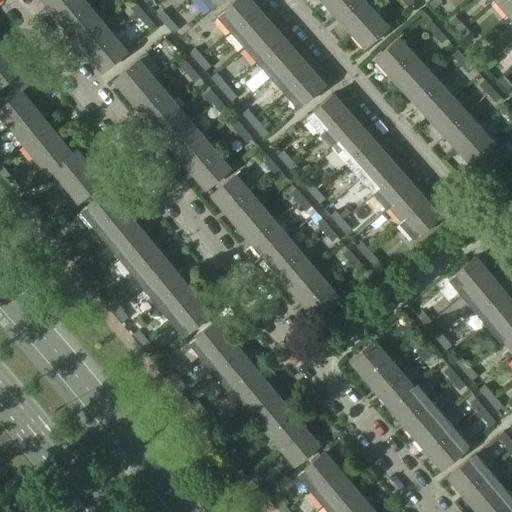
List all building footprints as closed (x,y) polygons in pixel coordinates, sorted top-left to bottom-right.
[(43,0),(52,9),(63,0),(43,0)] [(82,0),(63,0),(52,9),(64,25),(87,6),(82,0)] [(202,0),(211,10),(215,6),(215,7),(222,0),(202,0)] [(217,17),(231,32),(257,9),(249,0),(235,0),(220,13),(221,14),(217,17)] [(326,0),(324,2),(338,17),(356,0),(326,0)] [(362,0),(356,0),(338,17),(351,32),(373,12),(362,0)] [(414,3),(411,0),(401,0),(409,8),(414,3)] [(434,9),(441,3),(438,0),(433,0),(429,3),(434,9)] [(511,0),(495,0),(496,0),(509,15),(511,12),(511,0)] [(129,7),(137,16),(143,12),(135,2),(129,7)] [(87,6),(64,25),(77,40),(100,21),(87,6)] [(257,9),(231,32),(244,47),(270,24),(257,9)] [(170,19),(162,11),(157,15),(165,24),(170,19)] [(150,20),(143,12),(137,16),(145,25),(150,20)] [(373,12),(351,32),(365,47),(387,27),(373,12)] [(447,23),(457,35),(464,29),(453,17),(447,23)] [(178,29),(170,19),(165,24),(172,33),(178,29)] [(100,21),(77,40),(89,55),(113,37),(100,21)] [(430,21),(425,26),(433,34),(438,30),(430,21)] [(270,24),(244,47),(257,63),(284,39),(270,24)] [(464,29),(457,35),(461,39),(468,33),(464,29)] [(438,30),(433,34),(441,43),(446,39),(438,30)] [(113,37),(89,55),(102,72),(126,53),(113,37)] [(375,58),(389,74),(412,54),(397,38),(375,58)] [(284,39),(257,63),(271,78),(297,55),(284,39)] [(173,58),(179,53),(171,44),(166,49),(173,58)] [(202,57),(195,48),(189,53),(197,62),(202,57)] [(465,59),(457,50),(452,55),(460,64),(465,59)] [(484,64),(492,57),(488,52),(480,58),(484,64)] [(412,54),(389,74),(403,89),(425,69),(412,54)] [(297,55),(271,78),(283,92),(310,69),(297,55)] [(7,56),(0,62),(0,102),(3,106),(21,92),(30,84),(7,56)] [(202,57),(197,62),(205,71),(210,66),(202,57)] [(496,62),(492,57),(484,64),(488,68),(496,62)] [(178,64),(186,73),(192,69),(184,59),(178,64)] [(473,68),(465,59),(460,64),(468,73),(473,68)] [(114,80),(128,96),(151,77),(137,60),(114,80)] [(192,69),(186,73),(194,82),(199,77),(192,69)] [(310,69),(283,92),(297,108),(301,105),(324,85),(310,69)] [(425,69),(403,89),(416,104),(439,84),(425,69)] [(151,77),(128,96),(141,111),(164,92),(151,77)] [(229,88),(221,79),(216,83),(223,92),(229,88)] [(479,85),(487,94),(492,89),(484,80),(479,85)] [(439,84),(416,104),(431,119),(453,99),(439,84)] [(236,97),(229,88),(223,92),(231,101),(236,97)] [(500,98),(492,89),(487,94),(495,103),(500,98)] [(205,94),(213,104),(218,99),(210,90),(205,94)] [(21,92),(3,106),(0,107),(0,113),(11,127),(34,108),(21,92)] [(164,92),(141,111),(154,127),(177,108),(164,92)] [(306,118),(320,134),(346,110),(332,94),(309,114),(310,115),(306,118)] [(218,99),(213,104),(220,112),(226,108),(218,99)] [(453,99),(431,119),(443,134),(466,113),(453,99)] [(34,108),(11,127),(24,143),(47,124),(34,108)] [(177,108),(154,127),(167,142),(190,123),(177,108)] [(242,114),(249,122),(254,117),(247,109),(242,114)] [(346,110),(320,134),(333,149),(359,126),(346,110)] [(466,113),(443,134),(457,149),(479,129),(466,113)] [(254,117),(249,122),(263,138),(268,133),(254,117)] [(231,125),(239,134),(244,129),(236,120),(231,125)] [(190,123),(167,142),(180,158),(203,138),(190,123)] [(47,124),(24,143),(36,158),(59,139),(47,124)] [(359,126),(333,149),(347,164),(373,141),(359,126)] [(252,138),(244,129),(239,134),(246,143),(252,138)] [(479,129),(457,149),(470,163),(493,143),(479,129)] [(203,138),(180,158),(193,172),(216,153),(203,138)] [(59,139),(36,158),(49,174),(53,171),(53,170),(71,154),(59,139)] [(373,141),(347,164),(360,179),(386,156),(373,141)] [(493,143),(470,163),(484,179),(507,158),(493,143)] [(75,150),(71,154),(53,170),(53,171),(66,186),(89,167),(75,150)] [(277,155),(285,164),(290,159),(283,151),(277,155)] [(216,153),(193,172),(206,189),(229,169),(216,153)] [(386,156),(360,179),(373,194),(399,171),(386,156)] [(264,163),(272,172),(277,168),(269,158),(264,163)] [(298,168),(290,159),(285,164),(293,173),(298,168)] [(89,167),(66,186),(78,202),(102,183),(89,167)] [(12,178),(4,168),(0,171),(0,174),(6,182),(12,178)] [(284,176),(277,168),(272,172),(279,181),(284,176)] [(399,171),(373,194),(386,209),(390,206),(412,186),(399,171)] [(211,194),(226,211),(248,192),(234,175),(211,194)] [(19,186),(12,178),(6,182),(14,191),(19,186)] [(304,186),(312,195),(317,190),(309,181),(304,186)] [(412,186),(390,206),(402,220),(425,200),(412,186)] [(290,193),(298,203),(303,198),(295,188),(290,193)] [(80,211),(94,229),(121,207),(107,189),(84,208),(80,211)] [(325,199),(317,190),(312,195),(319,204),(325,199)] [(248,192),(226,211),(238,227),(261,207),(248,192)] [(311,206),(303,198),(298,203),(305,211),(311,206)] [(38,209),(30,199),(24,203),(32,213),(38,209)] [(425,200),(402,220),(399,223),(412,239),(416,236),(417,236),(439,216),(425,200)] [(121,207),(94,229),(107,244),(134,222),(121,207)] [(261,207),(238,227),(251,242),(274,223),(261,207)] [(45,217),(38,209),(32,213),(39,222),(45,217)] [(335,211),(330,216),(338,225),(343,220),(335,211)] [(316,223),(324,233),(329,228),(321,219),(316,223)] [(351,229),(343,220),(338,225),(345,234),(351,229)] [(134,222),(107,244),(120,259),(146,237),(134,222)] [(274,223),(251,242),(264,257),(287,238),(274,223)] [(337,237),(329,228),(324,233),(331,241),(337,237)] [(56,242),(65,253),(71,248),(62,237),(56,242)] [(146,237),(120,259),(132,275),(159,252),(146,237)] [(287,238),(264,257),(277,272),(300,253),(287,238)] [(356,246),(363,255),(369,250),(361,242),(356,246)] [(71,248),(65,253),(72,260),(77,256),(71,248)] [(342,254),(350,263),(356,259),(347,249),(342,254)] [(381,264),(369,250),(363,255),(375,269),(381,264)] [(159,252),(132,275),(145,290),(172,268),(159,252)] [(300,253),(277,272),(290,287),(313,268),(300,253)] [(448,280),(461,295),(488,273),(474,257),(451,276),(448,280)] [(356,259),(350,263),(357,272),(363,267),(356,259)] [(96,279),(88,268),(82,273),(91,283),(96,279)] [(172,268),(145,290),(158,306),(184,283),(172,268)] [(313,268),(290,287),(303,303),(326,284),(313,268)] [(488,273),(461,295),(473,311),(500,288),(488,273)] [(96,279),(91,283),(97,291),(103,287),(96,279)] [(184,283),(158,306),(171,321),(197,299),(184,283)] [(326,284),(303,303),(316,319),(339,299),(326,284)] [(511,302),(500,288),(473,311),(486,326),(511,304),(511,302)] [(122,309),(113,299),(108,304),(116,314),(122,309)] [(197,299),(171,321),(183,336),(186,333),(187,333),(210,314),(197,299)] [(511,304),(486,326),(499,342),(503,339),(511,331),(511,304)] [(122,309),(116,314),(123,322),(128,317),(122,309)] [(423,312),(417,316),(425,325),(430,321),(423,312)] [(188,343),(203,360),(229,338),(215,321),(192,340),(188,343)] [(430,332),(437,340),(443,336),(436,327),(430,332)] [(410,329),(403,335),(407,340),(414,335),(410,329)] [(133,334),(142,345),(147,340),(139,330),(133,334)] [(511,331),(503,339),(511,349),(511,331)] [(451,345),(443,336),(437,340),(445,350),(451,345)] [(229,338),(203,360),(215,376),(242,353),(229,338)] [(154,348),(147,340),(142,345),(148,353),(154,348)] [(350,360),(363,376),(386,356),(373,341),(350,360)] [(415,350),(420,355),(427,350),(422,345),(415,350)] [(427,350),(420,355),(424,360),(431,354),(427,350)] [(242,353),(215,376),(227,390),(231,387),(232,388),(255,369),(242,353)] [(386,356),(363,376),(376,391),(400,372),(386,356)] [(456,362),(464,372),(469,367),(461,358),(456,362)] [(444,372),(451,381),(457,376),(449,367),(444,372)] [(477,376),(469,367),(464,372),(471,380),(477,376)] [(165,373),(174,384),(180,379),(171,369),(165,373)] [(255,369),(232,388),(245,404),(268,385),(255,369)] [(400,372),(376,391),(389,407),(412,387),(400,372)] [(464,385),(457,376),(451,381),(459,390),(464,385)] [(180,379),(174,384),(180,392),(186,387),(180,379)] [(412,387),(389,407),(402,422),(429,399),(416,384),(412,387)] [(268,385),(245,404),(257,419),(280,400),(268,385)] [(479,390),(489,402),(495,398),(484,385),(479,390)] [(469,403),(477,412),(482,407),(475,398),(469,403)] [(502,407),(495,398),(489,402),(497,411),(502,407)] [(191,404),(199,414),(204,409),(196,399),(191,404)] [(429,399),(402,422),(415,437),(442,415),(429,399)] [(280,400),(257,419),(270,434),(293,415),(280,400)] [(495,422),(482,407),(477,412),(490,427),(495,422)] [(211,418),(204,409),(199,414),(206,422),(211,418)] [(293,415),(270,434),(282,449),(305,430),(293,415)] [(442,415),(415,437),(428,452),(455,430),(442,415)] [(231,441),(222,430),(216,435),(225,445),(231,441)] [(305,430),(282,449),(295,465),(312,451),(318,446),(305,430)] [(455,430),(428,452),(442,469),(465,450),(464,449),(468,446),(455,430)] [(497,436),(510,451),(511,448),(511,442),(503,431),(497,436)] [(231,441),(225,445),(232,453),(237,448),(231,441)] [(317,457),(312,451),(295,465),(301,472),(297,475),(311,492),(338,470),(323,452),(317,457)] [(448,476),(461,492),(488,469),(475,454),(471,457),(448,476)] [(256,471),(247,461),(242,466),(251,476),(256,471)] [(488,469),(461,492),(475,508),(502,486),(488,469)] [(338,470),(311,492),(324,507),(351,485),(338,470)] [(263,479),(256,471),(251,476),(257,484),(263,479)] [(351,485),(324,507),(328,511),(350,511),(364,501),(351,485)] [(511,497),(502,486),(475,508),(477,511),(501,511),(511,503),(511,497)] [(270,499),(280,511),(287,511),(289,511),(275,494),(270,499)] [(373,511),(364,501),(350,511),(373,511)] [(511,511),(511,503),(501,511),(511,511)]
